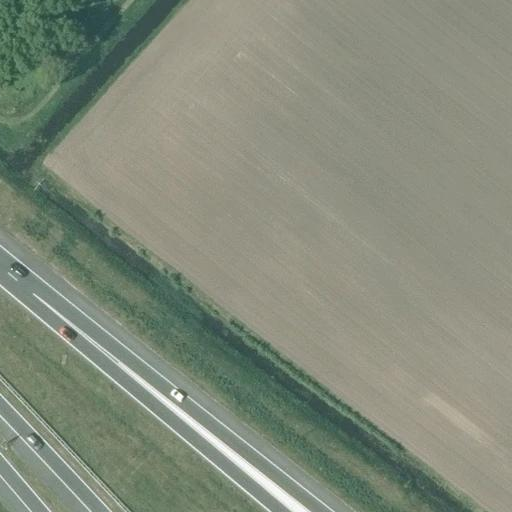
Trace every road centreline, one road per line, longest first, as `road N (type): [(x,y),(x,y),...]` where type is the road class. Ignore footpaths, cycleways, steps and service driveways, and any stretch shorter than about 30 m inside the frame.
road 1 (motorway): [(317,511),(31,297)]
road 2 (motorway): [(276,511),(31,297)]
road 3 (motorway): [(0,406),(98,511)]
